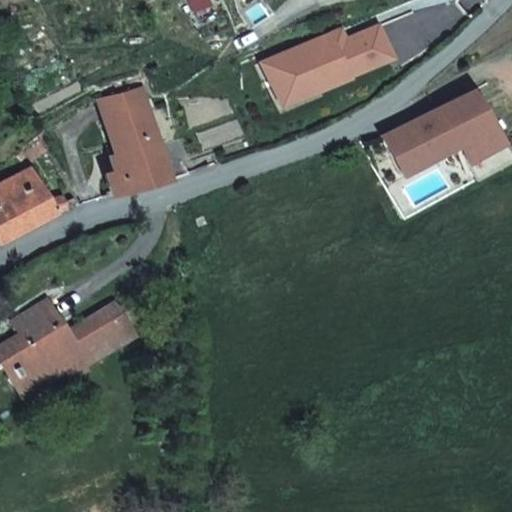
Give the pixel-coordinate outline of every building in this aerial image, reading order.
[(326,37),(266,62),(279,93),(310,80),(314,91),(334,83),(331,77),(340,73),(342,78),(387,59),(374,28),(341,42),(330,47),(326,37)] [(337,32),(326,37),(330,47),(341,42),(337,32)] [(463,57),(469,66),(483,57),(484,56),(476,47),(463,57)] [(266,62),(259,65),(276,107),(314,91),(310,80),(279,93),(266,62)] [(106,174),(111,195),(118,193),(177,177),(190,173),(181,137),(157,144),(142,89),(98,99),(117,171),(106,174)] [(470,92),(379,138),(398,176),(454,148),(471,180),(507,163),(470,92)] [(41,136),(21,152),(25,160),(47,147),(41,136)] [(54,212),(67,208),(64,196),(45,199),(28,167),(0,183),(0,241),(2,241),(35,222),(52,212),(54,212)] [(113,303),(68,330),(61,335),(57,328),(64,323),(50,301),(49,300),(14,321),(21,334),(0,346),(0,370),(8,365),(27,393),(64,370),(72,380),(86,372),(84,367),(135,337),(113,303)] [(61,335),(68,330),(64,323),(57,328),(61,335)]
